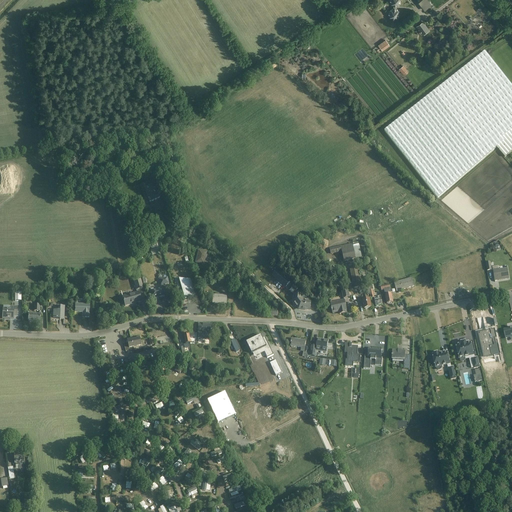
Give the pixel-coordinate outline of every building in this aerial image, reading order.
[(398,1),(399,0),(390,0),(392,1),(391,2),(393,5),(394,4),(394,5),(393,6),(394,7),(393,7),(394,8),(393,9),(393,8),(390,10),(391,12),(389,13),(390,15),(392,18),(394,19),(395,18),(396,19),(399,16),(397,14),(399,12),(397,9),(396,10),(396,9),(397,8),(396,7),(397,7),(396,6),(397,5),(397,6),(400,3),(398,1)] [(417,26),(420,30),(419,31),(420,32),(421,32),(423,34),(429,30),(423,22),(422,23),(421,23),(417,26)] [(386,40),(379,45),(382,50),(389,45),(388,44),(386,40)] [(384,131),(437,199),(496,147),(505,158),(511,152),(511,85),(485,52),(384,131)] [(401,63),(396,67),(402,74),(407,70),(401,63)] [(144,184),(139,186),(144,197),(147,196),(149,202),(160,198),(158,193),(156,194),(152,184),(148,185),(148,186),(146,187),(144,184)] [(353,244),(332,248),(333,254),(343,252),(345,261),(356,259),(353,244)] [(199,251),(196,263),(204,265),(207,253),(199,251)] [(351,268),(355,288),(362,287),(358,266),(351,268)] [(493,270),(494,277),(495,282),(495,281),(503,280),(502,278),(504,278),(509,277),(507,269),(498,271),(498,269),(493,270)] [(275,278),(286,287),(290,282),(277,270),(274,274),(275,278)] [(394,283),(395,287),(396,292),(414,287),(412,278),(394,283)] [(190,279),(190,281),(182,283),(181,281),(177,283),(182,300),(186,299),(186,298),(195,298),(190,279)] [(123,298),(124,301),(125,306),(141,301),(139,292),(138,292),(138,290),(143,288),(140,280),(134,282),(136,290),(137,293),(134,294),(135,295),(123,298)] [(150,290),(151,291),(150,291),(152,299),(157,298),(159,297),(164,296),(163,288),(154,290),(154,289),(153,289),(151,289),(150,290)] [(390,289),(384,290),(386,296),(385,296),(386,299),(387,304),(393,303),(392,298),(391,294),(390,289)] [(299,309),(310,310),(311,303),(309,303),(310,300),(302,299),(303,295),(294,294),(293,302),(299,309)] [(213,295),(213,298),(212,303),(226,304),(226,296),(213,295)] [(363,300),(364,304),(365,309),(371,308),(369,295),(365,296),(366,299),(363,300)] [(374,298),(375,302),(376,307),(382,305),(381,297),(374,298)] [(330,303),(331,309),(331,311),(332,311),(333,313),(339,312),(340,314),(347,313),(346,310),(347,310),(344,300),(330,303)] [(76,305),(75,308),(75,313),(83,313),(82,318),(89,318),(89,305),(76,305)] [(3,309),(3,313),(3,318),(10,318),(10,319),(13,319),(14,314),(17,314),(17,308),(11,308),(11,309),(3,309)] [(64,309),(60,309),(60,311),(53,310),(53,318),(56,318),(57,318),(60,318),(60,320),(64,320),(64,309)] [(210,333),(210,330),(210,325),(198,325),(198,333),(200,333),(200,336),(208,337),(209,333),(210,333)] [(499,337),(498,331),(494,332),(494,331),(493,332),(492,332),(491,333),(491,332),(491,333),(489,333),(489,332),(489,333),(487,333),(487,332),(487,333),(481,334),(481,335),(480,335),(480,336),(479,336),(480,337),(481,340),(480,339),(480,340),(481,340),(483,349),(482,350),(483,350),(484,352),(483,354),(484,353),(485,356),(491,355),(491,356),(492,356),(494,355),(495,359),(499,358),(499,357),(498,355),(500,355),(501,362),(502,362),(499,348),(498,348),(497,345),(496,338),(499,337)] [(183,334),(184,339),(185,344),(188,343),(190,351),(192,351),(188,333),(183,334)] [(260,336),(246,343),(252,354),(263,349),(267,359),(274,355),(265,338),(261,340),(260,336)] [(461,343),(461,345),(456,346),(459,359),(469,356),(472,369),(474,369),(480,367),(477,358),(478,358),(473,336),(469,337),(470,343),(466,344),(465,342),(461,343)] [(127,343),(124,344),(126,352),(133,350),(132,347),(141,345),(139,338),(131,340),(131,339),(127,340),(127,343)] [(167,348),(171,347),(169,338),(162,340),(163,344),(166,344),(167,348)] [(291,346),(296,347),(301,348),(301,351),(305,351),(306,341),(292,339),(291,346)] [(316,351),(326,353),(328,341),(318,339),(317,347),(316,351)] [(231,341),(236,353),(240,351),(235,340),(231,341)] [(346,343),(345,353),(348,354),(347,363),(357,364),(357,363),(360,363),(361,355),(358,355),(358,347),(350,346),(350,344),(346,343)] [(364,369),(364,365),(369,366),(370,360),(371,360),(376,361),(376,360),(377,360),(377,364),(381,365),(381,366),(382,366),(382,358),(381,358),(382,350),(371,349),(369,349),(369,350),(369,352),(365,352),(364,369)] [(410,369),(411,356),(405,355),(405,352),(401,352),(401,351),(398,351),(398,352),(393,351),(393,356),(392,356),(392,357),(393,357),(392,360),(404,361),(404,369),(410,369)] [(433,359),(432,360),(432,362),(433,363),(434,364),(435,364),(435,367),(436,368),(436,369),(437,370),(438,371),(441,370),(442,369),(442,368),(442,367),(442,366),(448,364),(451,380),(456,379),(453,367),(451,368),(450,364),(447,353),(447,352),(442,354),(439,354),(439,353),(436,353),(433,354),(433,355),(433,356),(433,357),(433,359)] [(276,360),(270,363),(276,376),(282,373),(276,360)] [(253,370),(257,381),(263,379),(259,368),(253,370)] [(218,424),(218,423),(235,415),(236,415),(225,392),(207,401),(218,424)] [(192,414),(203,409),(200,404),(190,409),(192,414)] [(192,439),(190,438),(188,440),(195,446),(199,442),(194,437),(192,439)] [(155,441),(152,445),(157,450),(160,446),(155,441)] [(23,454),(14,455),(14,463),(15,463),(16,466),(19,466),(19,469),(24,469),(24,459),(24,458),(23,454)] [(154,489),(155,486),(153,485),(154,482),(148,480),(146,486),(154,489)] [(140,501),(145,507),(151,502),(144,495),(141,498),(142,500),(140,501)]
